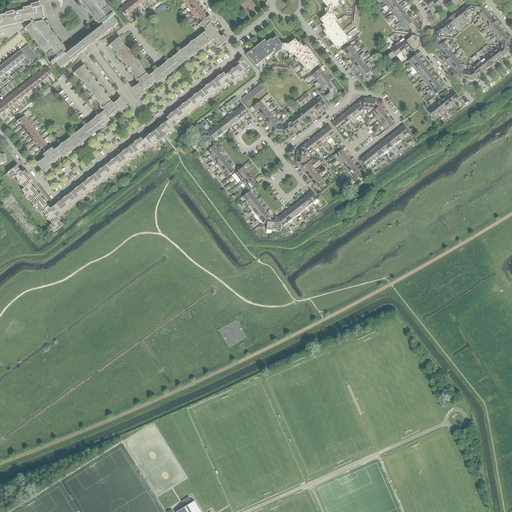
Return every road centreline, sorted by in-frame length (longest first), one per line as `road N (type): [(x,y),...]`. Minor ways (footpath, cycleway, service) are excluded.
road 1 (residential): [(226,45),(234,55),(60,192),(45,187)]
road 2 (residential): [(428,21),(422,46),(453,86),(475,88),(511,61)]
road 3 (residential): [(45,187),(141,112)]
